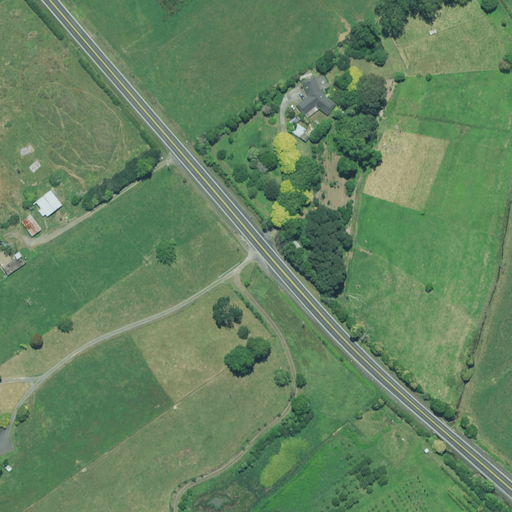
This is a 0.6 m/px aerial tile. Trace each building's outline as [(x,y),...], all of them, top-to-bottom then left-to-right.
[(324,60),(309,66),(311,72),(327,66),(324,60)] [(322,93),(315,77),(303,83),(308,96),(298,106),(310,117),(320,109),(326,115),(335,105),(322,93)] [(310,125),(307,130),(297,123),(300,119),(295,115),(286,128),(307,142),(316,129),(310,125)] [(62,205),(51,191),(36,202),(41,208),(39,211),(43,216),(46,214),(48,216),(62,205)] [(41,230),(31,215),(21,222),(32,236),(41,230)]
